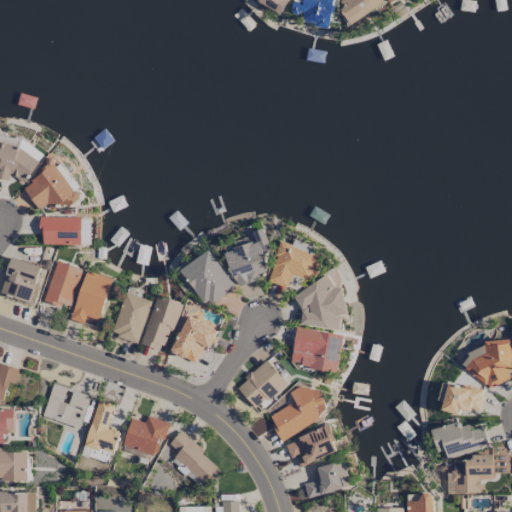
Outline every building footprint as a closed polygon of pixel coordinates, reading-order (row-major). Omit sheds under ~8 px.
[(257,0),(259,2),(286,13),(291,0),(257,0)] [(386,3),(383,0),(339,0),(338,1),(351,24),(386,3)] [(0,178),(9,180),(10,177),(31,180),(35,150),(0,145),(0,178)] [(39,210),(47,204),(50,209),(63,201),(67,207),(81,197),(76,189),(78,187),(56,153),(45,160),(50,167),(22,185),(39,210)] [(80,244),(81,216),(40,216),(40,243),(80,244)] [(82,243),(91,243),(91,217),(82,217),(82,243)] [(237,286),(261,278),(257,264),(265,261),(263,254),(272,251),(264,228),(253,231),(256,240),(225,251),(237,286)] [(181,268),(204,307),(235,288),(211,249),(181,268)] [(2,294),(32,301),(40,264),(10,257),(2,294)] [(83,268),(57,259),(43,299),(69,308),(83,268)] [(111,277),(84,270),(72,320),(98,326),(111,277)] [(293,294),(302,311),(301,323),(340,329),(342,315),(346,312),(347,305),(343,297),(344,288),(335,287),(328,274),(293,294)] [(139,342),(150,300),(124,293),(112,334),(139,342)] [(141,344),(165,351),(180,301),(156,294),(141,344)] [(197,362),(204,343),(213,346),(219,328),(185,316),(172,352),(197,362)] [(337,371),(343,334),(296,326),(291,364),(337,371)] [(511,343),(511,338),(483,341),(484,348),(465,350),(468,380),(487,378),(487,384),(510,382),(509,369),(511,368),(511,343)] [(237,386),(259,410),(288,383),(266,359),(237,386)] [(42,417),(81,428),(90,395),(70,389),(70,388),(52,382),(42,417)] [(268,416),(282,441),(321,418),(319,413),(329,408),(318,389),(313,391),(308,382),(290,392),(294,401),(268,416)] [(84,444),(112,453),(120,431),(107,427),(115,403),(100,397),(84,444)] [(16,427),(15,408),(0,408),(0,442),(6,442),(6,427),(16,427)] [(123,445),(154,454),(159,437),(164,439),(169,421),(147,415),(145,421),(131,417),(123,445)] [(431,428),(438,451),(445,449),(448,458),(489,446),(483,426),(471,430),(469,424),(461,426),(460,420),(431,428)] [(285,443),(292,458),(296,456),(300,466),(337,451),(333,441),(337,440),(330,424),(285,443)] [(203,482),(218,465),(181,430),(169,443),(179,452),(175,456),(203,482)] [(0,449),(0,479),(27,479),(28,450),(0,449)] [(494,479),(494,453),(473,453),(473,459),(454,459),(454,471),(448,472),(449,494),(481,492),(481,479),(494,479)] [(171,462),(198,485),(202,481),(174,458),(171,462)] [(315,467),(317,479),(304,483),(307,496),(351,486),(345,460),(315,467)] [(0,506),(1,506),(0,511),(36,511),(37,491),(0,490),(0,506)] [(406,511),(434,511),(434,493),(423,493),(423,501),(407,501),(406,511)] [(238,511),(238,500),(221,500),(222,509),(221,511),(238,511)]
